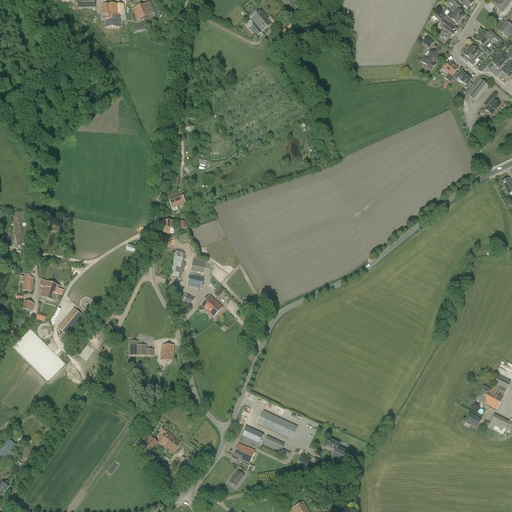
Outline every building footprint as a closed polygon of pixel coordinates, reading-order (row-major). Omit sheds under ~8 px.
[(77,0),(77,9),(95,9),(95,0),(77,0)] [(470,0),(459,0),(459,1),(462,3),(468,8),(470,6),(473,3),(472,2),(473,2),(470,0)] [(493,0),(491,3),(502,12),(511,1),(509,0),(500,0),(499,1),(496,1),(494,0),(493,0)] [(132,10),(137,21),(149,17),(150,19),(153,18),(152,16),(155,14),(150,2),(132,10)] [(124,5),(102,5),(102,14),(106,14),(106,28),(119,28),(119,14),(124,14),(124,5)] [(457,9),(454,14),(461,20),(465,16),(459,11),(461,9),(456,5),(454,7),(457,9)] [(250,28),(257,37),(272,24),(276,21),(272,16),(268,19),(261,11),(251,19),(255,24),(250,28)] [(457,25),(461,20),(454,14),(451,11),(447,16),(444,19),(449,23),(452,20),(457,25)] [(444,19),(435,13),(433,16),(441,22),(444,19)] [(445,36),(450,39),(454,34),(450,32),(453,28),(445,21),(441,26),(444,29),(438,36),(442,39),(445,36)] [(497,31),(508,40),(511,35),(511,31),(511,30),(511,26),(505,21),(497,31)] [(280,31),(282,33),(275,40),(283,48),(289,41),(285,37),(294,30),(288,24),(280,31)] [(484,31),(480,36),(489,44),(490,43),(488,42),(492,38),(484,31)] [(489,44),(480,36),(476,41),(482,45),(480,48),(485,52),(487,49),(486,48),(489,44)] [(427,37),(422,43),(429,48),(434,42),(427,37)] [(472,46),(468,51),(477,59),(480,55),(481,54),(482,55),(484,53),(479,48),(477,51),(472,46)] [(477,59),(468,51),(464,55),(470,60),(468,62),(473,67),(475,64),(473,63),(474,61),(475,62),(477,59)] [(421,61),(422,62),(421,62),(427,66),(426,67),(430,70),(431,70),(435,66),(433,64),(438,57),(431,52),(426,58),(426,57),(425,58),(424,57),(421,61)] [(498,59),(493,65),(496,67),(495,67),(498,70),(498,69),(499,70),(506,62),(503,59),(505,57),(501,52),(499,54),(496,57),(498,59)] [(449,74),(445,79),(450,83),(455,77),(453,76),(458,70),(449,62),(449,63),(448,63),(447,65),(443,69),(449,74)] [(465,87),(467,89),(472,84),(469,82),(471,80),(467,78),(468,78),(466,76),(462,73),(458,79),(458,80),(461,83),(461,82),(466,86),(465,87)] [(480,81),(468,96),(475,102),(488,87),(480,81)] [(456,97),(459,100),(461,98),(462,98),(466,93),(465,92),(466,91),(463,89),(456,97)] [(487,101),(490,104),(485,110),(492,116),(500,106),(494,100),(497,96),(494,93),(487,101)] [(184,130),(190,133),(194,127),(188,123),(184,130)] [(187,173),(193,168),(190,164),(183,169),(187,173)] [(508,195),(511,192),(511,185),(509,179),(502,182),(508,195)] [(168,197),(172,208),(185,204),(181,193),(168,197)] [(4,210),(0,210),(0,241),(9,240),(4,210)] [(30,244),(24,212),(13,214),(18,246),(30,244)] [(173,220),(162,220),(161,233),(169,234),(169,232),(172,232),(172,229),(173,229),(173,220)] [(185,221),(179,223),(181,230),(188,228),(188,226),(186,226),(185,221)] [(187,233),(181,235),(183,242),(189,240),(187,233)] [(126,251),(135,253),(137,247),(127,245),(126,251)] [(207,262),(193,259),(191,271),(204,274),(207,262)] [(174,261),(171,277),(180,279),(181,272),(183,273),(185,263),(174,261)] [(190,275),(187,286),(200,289),(203,278),(190,275)] [(23,291),(31,292),(33,279),(30,279),(30,276),(25,276),(23,291)] [(47,282),(44,290),(56,295),(59,286),(47,282)] [(220,287),(214,294),(218,297),(224,291),(220,287)] [(56,295),(44,290),(42,297),(54,301),(56,295)] [(187,296),(180,293),(177,298),(184,301),(191,305),(194,299),(187,295),(187,296)] [(209,297),(201,306),(214,317),(222,308),(209,297)] [(23,309),(21,315),(28,317),(30,312),(32,312),(35,304),(24,301),(21,309),(23,309)] [(72,308),(56,328),(68,337),(84,318),(72,308)] [(44,322),(46,316),(37,314),(35,319),(44,322)] [(25,320),(20,316),(15,322),(20,327),(25,320)] [(138,342),(129,342),(130,356),(146,356),(154,356),(154,350),(146,350),(146,346),(138,346),(138,342)] [(162,346),(162,355),(161,355),(161,361),(174,361),(174,346),(162,346)] [(490,391),(483,387),(477,401),(484,405),(485,403),(497,410),(502,398),(496,394),(498,390),(505,393),(511,382),(495,374),(494,376),(497,378),(490,391)] [(298,428),(296,427),(264,412),(262,415),(262,416),(258,424),(290,439),(292,440),(298,428)] [(481,420),(469,414),(465,422),(477,428),(481,420)] [(494,415),(488,428),(502,435),(504,431),(509,434),(511,429),(511,420),(510,423),(494,415)] [(164,447),(164,445),(167,447),(166,448),(173,452),(180,443),(173,437),(173,436),(167,432),(168,432),(163,428),(159,433),(164,436),(159,443),(164,447)] [(240,440),(257,448),(263,436),(246,428),(240,440)] [(158,442),(150,436),(145,442),(153,448),(158,442)] [(263,444),(280,452),(281,452),(282,449),(284,444),(267,436),(266,438),(263,444)] [(338,448),(340,444),(330,439),(327,446),(336,451),(335,454),(342,457),(345,451),(338,448)] [(8,440),(0,450),(0,464),(15,446),(8,440)] [(248,449),(238,445),(236,450),(233,456),(232,460),(231,461),(236,464),(239,459),(249,464),(255,452),(248,449)] [(188,454),(186,464),(196,467),(198,457),(188,454)] [(301,455),(298,462),(308,466),(311,459),(301,455)] [(348,472),(347,466),(331,470),(333,476),(348,472)] [(238,472),(230,483),(236,487),(243,476),(238,472)] [(2,482),(0,484),(0,494),(2,496),(8,487),(2,482)] [(309,511),(304,503),(292,509),(293,511),(309,511)]
